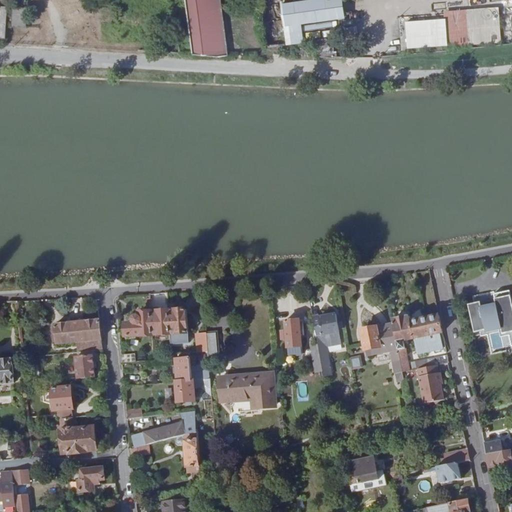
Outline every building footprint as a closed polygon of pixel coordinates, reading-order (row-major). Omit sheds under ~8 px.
[(220,57),(231,56),(222,0),(187,0),(194,57),(220,61),(220,57)] [(322,64),(346,61),(337,0),(260,0),(267,46),(319,40),(322,64)] [(337,0),(346,61),(351,60),(348,36),(393,29),(460,4),(467,0),(337,0)] [(0,8),(0,38),(6,39),(8,10),(0,8)] [(28,11),(15,10),(14,27),(27,28),(28,11)] [(95,37),(94,50),(139,53),(140,40),(95,37)] [(494,292),(473,297),(474,305),(469,306),(475,335),(487,333),(491,355),(506,352),(505,348),(511,346),(511,302),(510,292),(495,296),(494,292)] [(175,311),(169,311),(170,333),(170,339),(178,339),(177,332),(187,332),(186,309),(175,309),(175,311)] [(169,311),(169,310),(158,310),(158,312),(151,312),(152,333),(170,333),(169,311)] [(151,312),(151,311),(139,311),(140,316),(133,316),(133,323),(125,323),(126,335),(152,333),(151,312)] [(319,319),(314,320),(320,356),(323,355),(321,345),(324,344),(322,336),(340,333),(336,315),(319,318),(319,319)] [(410,317),(393,320),(394,323),(403,372),(449,363),(448,356),(408,364),(404,341),(414,339),(417,354),(442,349),(439,334),(443,333),(439,316),(411,321),(410,317)] [(103,339),(100,320),(56,324),(57,343),(85,341),(103,339)] [(301,347),(299,320),(286,321),(287,331),(283,331),(283,339),(287,338),(288,348),(301,347)] [(399,381),(405,380),(403,372),(394,323),(362,329),(365,349),(380,346),(381,352),(391,350),(393,362),(395,362),(399,381)] [(216,333),(207,333),(208,351),(209,358),(218,357),(216,333)] [(85,341),(86,350),(103,349),(103,339),(85,341)] [(350,357),(353,368),(362,365),(359,354),(350,357)] [(76,357),(78,378),(96,376),(94,355),(76,357)] [(135,355),(121,356),(122,363),(135,362),(135,355)] [(178,382),(200,380),(199,365),(192,366),(191,357),(176,357),(178,382)] [(0,383),(14,382),(12,359),(0,360),(0,383)] [(293,363),(294,376),(301,375),(300,363),(293,363)] [(441,381),(444,380),(442,372),(421,377),(425,400),(434,398),(439,401),(441,397),(445,396),(442,386),(441,381)] [(272,374),(221,378),(223,400),(253,398),(254,408),(275,406),(272,374)] [(212,395),(210,379),(200,380),(178,382),(176,382),(178,402),(196,401),(195,388),(202,388),(212,395)] [(57,411),(58,414),(58,418),(64,417),(75,416),(72,386),(52,388),(54,411),(57,411)] [(141,408),(127,410),(128,418),(142,416),(141,408)] [(148,444),(185,434),(197,431),(195,410),(181,412),(184,421),(144,431),(148,444)] [(89,423),(88,415),(77,416),(78,424),(89,423)] [(75,416),(64,417),(66,429),(63,429),(66,452),(72,452),(72,453),(81,452),(79,429),(78,424),(77,416),(75,416)] [(81,452),(90,451),(90,450),(99,449),(97,427),(79,429),(81,452)] [(147,444),(148,444),(144,431),(132,435),(135,447),(147,444)] [(187,472),(200,471),(197,431),(185,434),(187,472)] [(503,440),(486,443),(488,456),(505,452),(503,440)] [(40,441),(30,441),(32,457),(42,456),(40,441)] [(135,447),(132,448),(135,458),(149,454),(147,444),(135,447)] [(470,461),(468,450),(453,454),(454,458),(456,464),(457,464),(470,461)] [(505,452),(488,456),(491,468),(500,466),(501,468),(511,465),(511,452),(511,451),(505,452)] [(348,472),(351,485),(379,480),(375,460),(375,457),(355,461),(357,470),(348,472)] [(456,464),(454,458),(443,461),(444,467),(456,464)] [(379,480),(386,478),(382,459),(375,460),(379,480)] [(444,467),(443,461),(442,460),(420,464),(422,471),(433,469),(444,467)] [(457,464),(456,464),(444,467),(433,469),(433,471),(438,470),(441,484),(461,480),(457,464)] [(105,467),(83,469),(84,480),(81,480),(82,491),(94,490),(94,484),(101,483),(101,479),(106,479),(105,467)] [(29,469),(14,471),(15,477),(29,476),(29,469)] [(7,507),(17,505),(17,496),(15,477),(14,471),(2,472),(3,482),(4,485),(0,485),(0,501),(6,501),(7,507)] [(379,480),(351,485),(352,493),(387,486),(386,478),(379,480)] [(17,505),(18,511),(28,511),(27,495),(17,496),(17,505)] [(188,511),(187,498),(164,500),(165,511),(188,511)] [(470,511),(468,500),(434,507),(435,511),(466,511),(470,511)]
